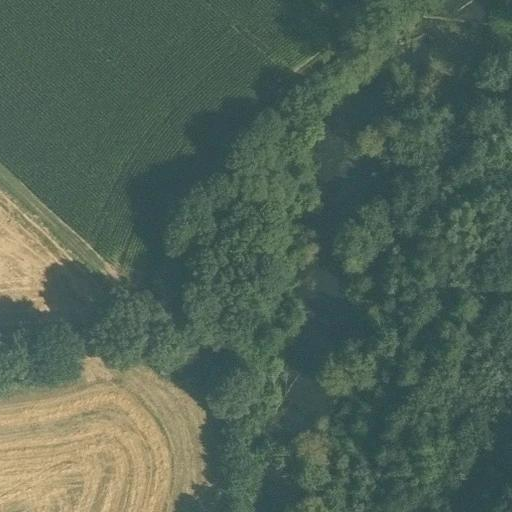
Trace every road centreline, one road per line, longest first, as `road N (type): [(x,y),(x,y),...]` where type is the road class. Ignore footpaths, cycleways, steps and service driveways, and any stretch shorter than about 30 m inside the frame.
road 1 (track): [(0,353),(151,335),(174,221),(273,107),(364,36),(384,0)]
road 2 (track): [(0,175),(154,318)]
